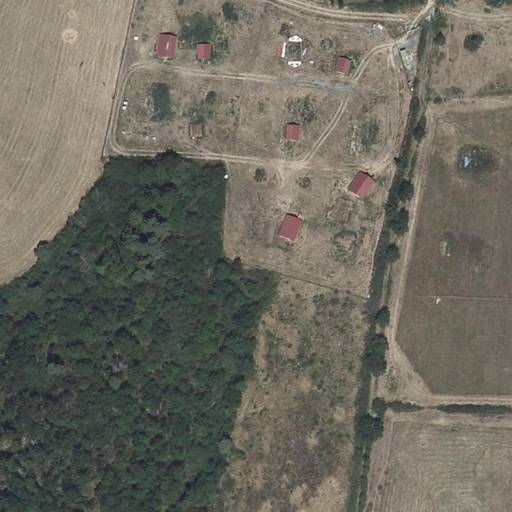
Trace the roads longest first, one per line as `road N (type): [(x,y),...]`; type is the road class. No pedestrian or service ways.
road 1 (track): [(431,3),(386,268),(357,511)]
road 2 (track): [(432,0),(423,14),(405,18),(288,0)]
